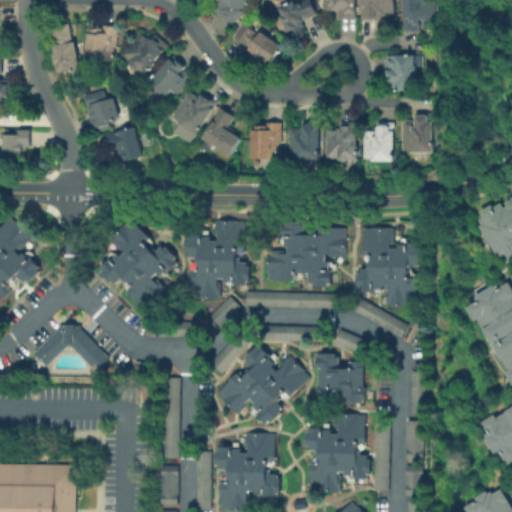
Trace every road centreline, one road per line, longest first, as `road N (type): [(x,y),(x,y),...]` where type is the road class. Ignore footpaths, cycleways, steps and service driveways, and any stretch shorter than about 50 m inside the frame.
road 1 (tertiary): [(511,162),(443,191),(398,197),(72,195)]
road 2 (residential): [(149,0),(181,16),(238,84),(283,95),(313,84)]
road 3 (residential): [(72,195),(66,141),(31,46),(29,0)]
road 4 (residential): [(312,63),(313,84),(329,97),(359,85),(362,67),(349,49),(329,47),(312,63)]
